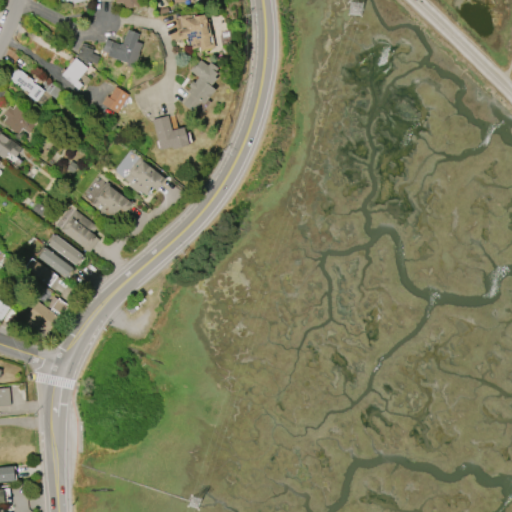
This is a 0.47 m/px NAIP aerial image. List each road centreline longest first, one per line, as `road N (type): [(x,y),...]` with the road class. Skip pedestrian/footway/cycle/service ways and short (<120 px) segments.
road 1 (secondary): [(262,0),(259,99),(229,174),(195,221),(111,289),(59,366),(51,415),(54,511)]
road 2 (residential): [(146,102),(172,78),(168,38),(158,25),(70,22),(19,4)]
